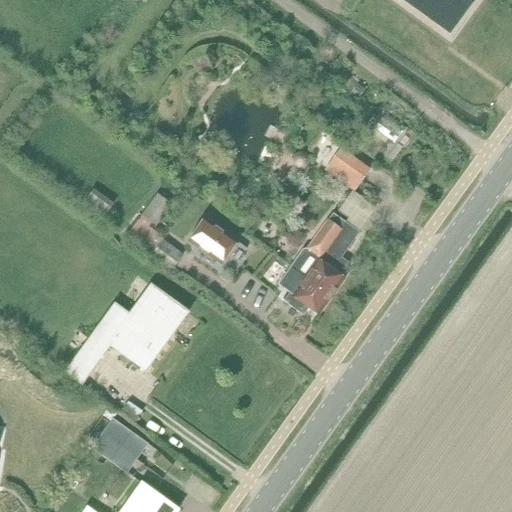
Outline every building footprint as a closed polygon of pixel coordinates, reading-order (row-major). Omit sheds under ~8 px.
[(401,0),(450,35),(472,4),(466,0),(401,0)] [(292,160),(292,162),(292,165),(294,168),(296,169),(299,170),(302,170),(304,170),(306,168),(308,166),(309,163),(309,160),(308,157),(306,155),(303,154),(300,153),(298,154),(295,155),(293,157),(292,160)] [(346,154),(336,169),(359,186),(370,171),(346,154)] [(94,190),(82,206),(103,221),(114,204),(94,190)] [(156,194),(141,215),(150,221),(156,225),(171,205),(156,194)] [(303,251),(291,268),(305,278),(332,297),(344,279),(340,276),(348,264),(340,259),(359,233),(346,223),(333,214),(328,221),(308,250),(303,251)] [(205,219),(189,242),(221,265),(238,242),(205,219)] [(164,241),(152,256),(172,272),(184,256),(164,241)] [(291,268),(279,285),(290,293),(284,301),(283,300),(282,301),(304,316),(309,308),(319,315),(332,297),(305,278),(291,268)] [(169,301),(151,288),(130,316),(128,320),(142,330),(143,329),(147,332),(169,301)] [(188,314),(169,301),(147,332),(166,345),(188,314)] [(116,307),(107,319),(124,331),(111,348),(122,356),(120,358),(120,362),(125,365),(129,364),(131,362),(146,373),(166,345),(147,332),(143,329),(142,330),(128,320),(130,316),(116,307)] [(107,319),(95,336),(68,374),(84,386),(111,348),(124,331),(107,319)] [(102,435),(137,459),(147,445),(113,420),(102,435)] [(137,459),(102,435),(92,449),(127,474),(137,459)] [(89,511),(86,509),(83,511),(177,511),(142,486),(123,511),(89,511)]
